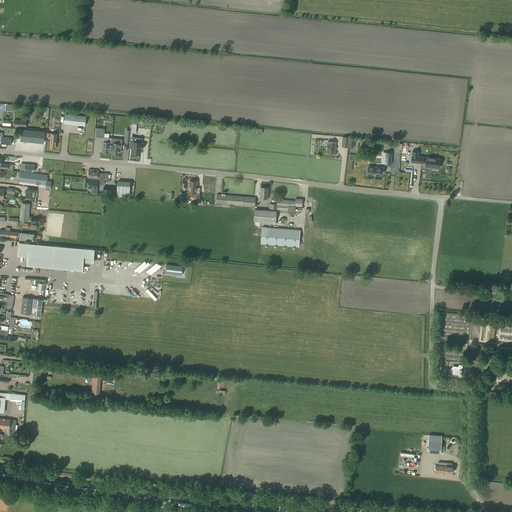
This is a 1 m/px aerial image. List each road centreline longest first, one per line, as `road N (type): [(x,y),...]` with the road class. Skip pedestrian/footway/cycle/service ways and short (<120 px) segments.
road 1 (unclassified): [(441,198),(0,151)]
road 2 (unclassified): [(486,511),(467,476),(466,395),(429,384),(441,198)]
road 3 (primary): [(316,511),(95,490)]
